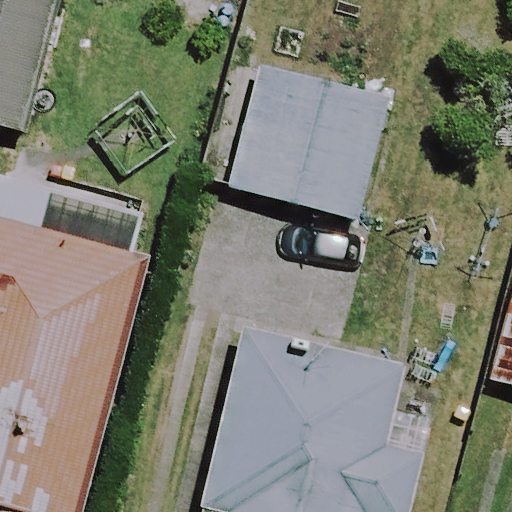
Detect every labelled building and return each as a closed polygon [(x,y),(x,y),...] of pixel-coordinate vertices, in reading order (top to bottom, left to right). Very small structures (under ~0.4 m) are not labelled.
[(0,0),(0,141),(16,146),(55,0),(0,0)] [(380,111),(247,76),(216,197),(349,232),(380,111)] [(76,511),(138,273),(0,237),(0,511),(76,511)] [(511,271),(481,393),(511,400),(511,271)] [(391,377),(251,340),(205,511),(402,511),(426,426),(381,414),(391,377)]
